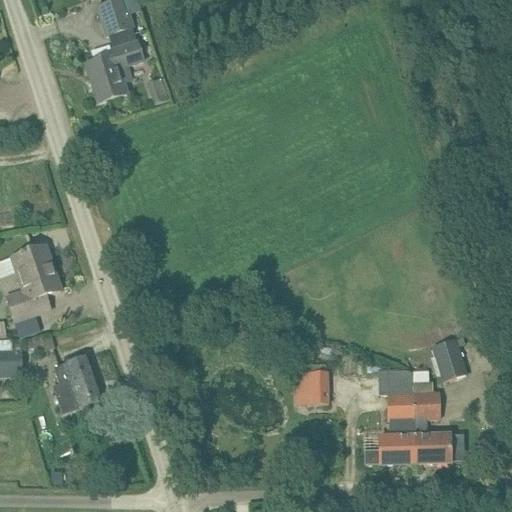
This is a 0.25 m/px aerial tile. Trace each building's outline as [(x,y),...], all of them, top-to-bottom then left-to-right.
[(97,10),(107,39),(132,31),(123,2),(97,10)] [(108,52),(111,59),(85,67),(98,106),(127,97),(119,72),(144,63),(138,42),(108,52)] [(45,249),(26,255),(11,260),(23,294),(6,300),(14,325),(50,312),(46,299),(61,294),(45,249)] [(49,337),(26,342),(30,357),(53,352),(49,337)] [(306,337),(302,350),(319,355),(320,354),(321,349),(324,343),(306,337)] [(467,376),(456,342),(431,351),(442,386),(467,376)] [(12,343),(0,343),(0,353),(13,353),(12,343)] [(104,404),(88,359),(54,371),(59,387),(69,384),(79,413),(104,404)] [(329,407),(327,375),(305,376),(307,408),(329,407)] [(438,396),(413,396),(413,398),(415,439),(415,466),(465,465),(464,439),(450,439),(450,438),(426,439),(426,424),(439,423),(438,396)] [(378,454),(364,455),(364,468),(415,466),(415,439),(413,398),(387,398),(386,398),(387,423),(389,423),(389,440),(378,440),(378,454)] [(210,453),(205,436),(191,441),(197,457),(210,453)]
